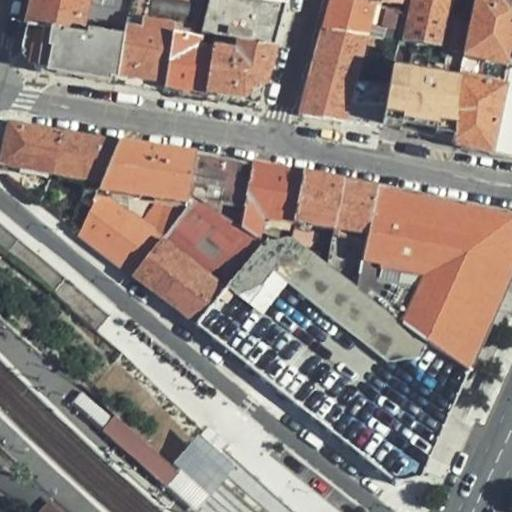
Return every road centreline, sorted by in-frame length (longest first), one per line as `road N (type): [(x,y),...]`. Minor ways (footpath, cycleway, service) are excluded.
road 1 (residential): [(385,511),(0,202)]
road 2 (residential): [(0,88),(273,143)]
road 3 (residential): [(273,143),(511,189)]
road 4 (residential): [(311,0),(273,143)]
